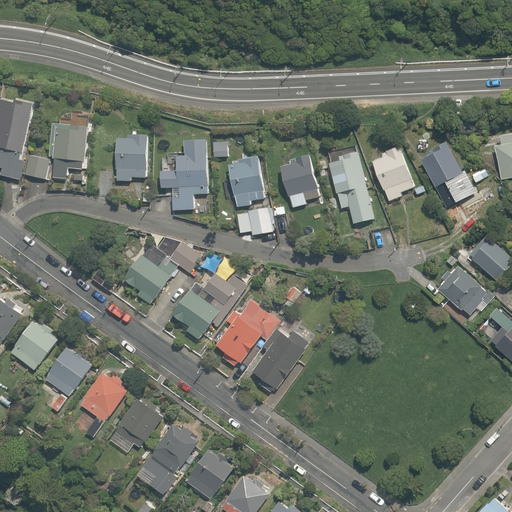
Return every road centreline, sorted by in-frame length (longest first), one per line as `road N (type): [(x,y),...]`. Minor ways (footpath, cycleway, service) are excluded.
road 1 (secondary): [(511,78),(199,87),(0,38)]
road 2 (residential): [(385,511),(0,234)]
road 3 (residential): [(0,227),(34,208),(69,204),(285,257),(329,263),(418,256)]
